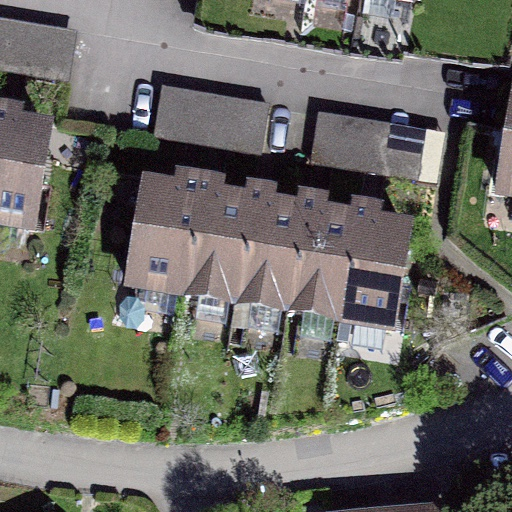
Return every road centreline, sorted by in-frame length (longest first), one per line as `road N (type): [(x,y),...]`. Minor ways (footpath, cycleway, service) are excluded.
road 1 (residential): [(63,0),(189,60),(434,102)]
road 2 (residential): [(511,412),(349,462),(214,472)]
road 3 (residential): [(214,472),(136,471),(0,446)]
